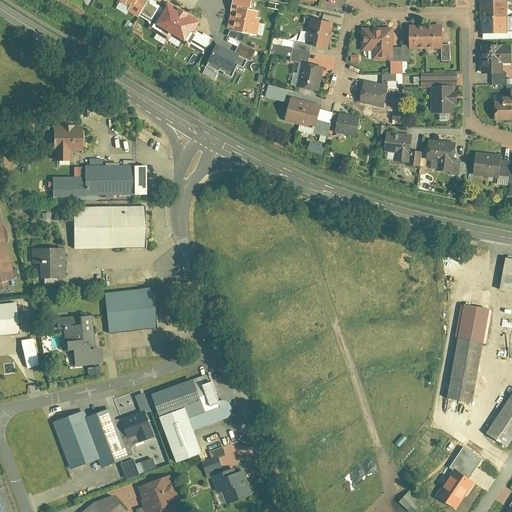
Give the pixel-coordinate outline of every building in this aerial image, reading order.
[(107,0),(137,18),(146,2),(143,0),(107,0)] [(251,1),(244,0),(231,0),(225,31),(255,37),(260,14),(249,12),(251,1)] [(499,0),(483,0),(483,34),(510,34),(510,0),(499,0)] [(198,24),(165,5),(153,27),(185,46),(198,24)] [(336,22),(313,18),(308,44),(314,46),(331,49),(336,22)] [(445,25),(412,25),(413,45),(413,49),(445,48),(445,45),(445,25)] [(395,28),(363,28),(364,59),(396,59),(396,48),(395,28)] [(310,65),(314,46),(308,44),(296,42),(293,61),(303,63),(310,65)] [(511,43),(483,45),(485,73),(494,73),(508,72),(508,65),(511,64),(511,43)] [(413,45),(404,45),(404,48),(405,61),(413,61),(413,49),(413,45)] [(239,57),(216,46),(206,68),(230,78),(239,57)] [(405,61),(404,48),(396,48),(396,59),(396,62),(405,61)] [(396,62),(393,62),(393,74),(398,73),(405,73),(405,61),(396,62)] [(321,93),(326,68),(310,65),(303,63),(298,88),(321,93)] [(508,72),(494,73),(494,85),(509,84),(508,72)] [(390,85),(366,80),(362,102),(385,107),(390,85)] [(457,86),(434,86),(434,112),(457,112),(457,86)] [(293,91),(276,87),(275,95),(291,99),(293,91)] [(324,105),(294,97),(288,121),(317,129),(324,105)] [(87,118),(108,117),(107,106),(86,107),(87,118)] [(498,107),(498,121),(511,121),(511,106),(505,107),(498,107)] [(340,115),(334,113),(331,126),(337,127),(340,115)] [(358,137),(362,117),(342,113),(338,133),(358,137)] [(329,136),(332,123),(320,120),(317,133),(329,136)] [(82,129),(53,128),(53,151),(56,151),(56,158),(70,158),(70,151),(82,151),(82,129)] [(414,135),(389,132),(386,159),(410,162),(414,135)] [(430,157),(443,159),(441,171),(454,173),(456,162),(457,162),(460,143),(433,139),(430,157)] [(327,149),(313,143),(309,151),(323,157),(327,149)] [(423,167),(425,152),(413,150),(411,166),(423,167)] [(478,152),(476,175),(502,178),(502,177),(504,160),(504,155),(478,152)] [(511,171),(511,161),(504,160),(502,177),(511,178),(511,171)] [(147,165),(83,165),(83,196),(147,196),(147,165)] [(146,208),(70,206),(69,245),(145,246),(146,208)] [(0,227),(0,282),(11,280),(0,227)] [(62,249),(30,249),(30,284),(62,284),(62,249)] [(157,288),(104,292),(107,332),(160,328),(157,288)] [(17,304),(0,305),(0,335),(19,334),(17,304)] [(470,306),(464,337),(489,341),(494,311),(470,306)] [(95,340),(93,317),(63,320),(66,344),(95,340)] [(489,341),(464,337),(453,400),(477,405),(489,341)] [(32,338),(19,341),(24,369),(37,366),(32,338)] [(103,365),(101,349),(91,350),(90,344),(84,345),(84,342),(67,344),(68,351),(74,351),(75,367),(103,365)] [(207,378),(153,398),(177,464),(203,454),(194,429),(222,419),(228,416),(231,411),(228,406),(224,403),(217,403),(207,378)] [(511,446),(511,395),(483,438),(507,454),(511,446)] [(85,413),(54,424),(71,471),(100,460),(103,467),(132,456),(130,449),(156,439),(146,412),(117,423),(111,407),(86,416),(85,413)] [(208,453),(211,458),(200,462),(206,477),(222,470),(217,458),(225,455),(221,447),(208,453)] [(483,461),(466,449),(456,464),(474,475),(483,461)] [(125,479),(156,468),(152,458),(134,464),(132,459),(119,464),(125,479)] [(456,469),(439,492),(459,507),(476,484),(456,469)] [(252,496),(244,470),(219,479),(227,504),(252,496)] [(169,477),(139,488),(147,511),(155,511),(178,504),(169,477)] [(408,511),(412,511),(420,504),(408,491),(398,501),(408,511)] [(93,503),(81,511),(124,511),(112,496),(93,503)]
